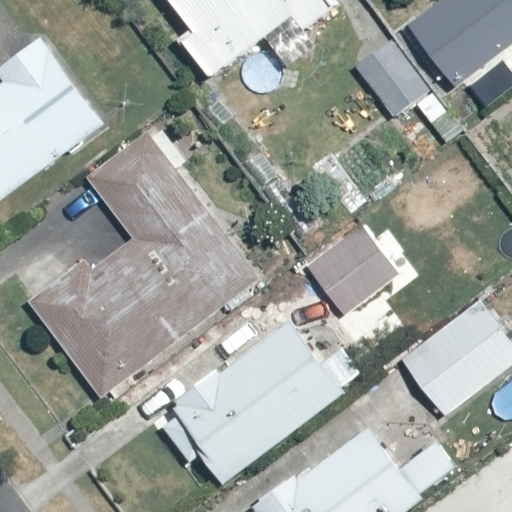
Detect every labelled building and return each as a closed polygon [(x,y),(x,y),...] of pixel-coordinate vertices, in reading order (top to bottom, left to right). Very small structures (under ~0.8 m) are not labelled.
[(179,0),(200,26),(185,37),(216,77),(298,13),(310,29),(342,4),(338,0),(179,0)] [(511,0),(442,0),(415,21),(464,84),(511,46),(511,0)] [(0,202),(110,122),(48,38),(3,71),(9,79),(0,85),(0,202)] [(452,111),(435,88),(396,38),(359,67),(398,117),(417,102),(434,125),(452,111)] [(91,257),(35,300),(107,395),(266,274),(154,129),(93,176),(138,235),(98,266),(91,257)] [(404,274),(364,221),(308,263),(347,316),(404,274)] [(511,365),(511,333),(483,296),(404,358),(449,415),(511,365)] [(355,391),(297,314),(187,396),(185,412),(169,424),(196,459),(207,451),(231,482),(355,391)] [(409,458),(377,416),(261,504),(265,509),(261,511),(411,511),(471,468),(444,432),(409,458)]
